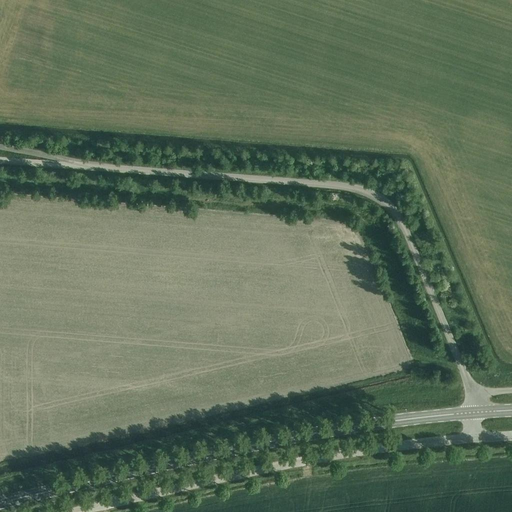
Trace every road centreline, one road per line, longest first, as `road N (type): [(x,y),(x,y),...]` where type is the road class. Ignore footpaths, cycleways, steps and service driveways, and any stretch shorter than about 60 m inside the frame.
road 1 (unclassified): [(473,392),(403,210),(362,187),(77,166)]
road 2 (secondary): [(0,503),(310,433),(474,413)]
road 3 (unclassified): [(79,511),(268,467),(473,438)]
